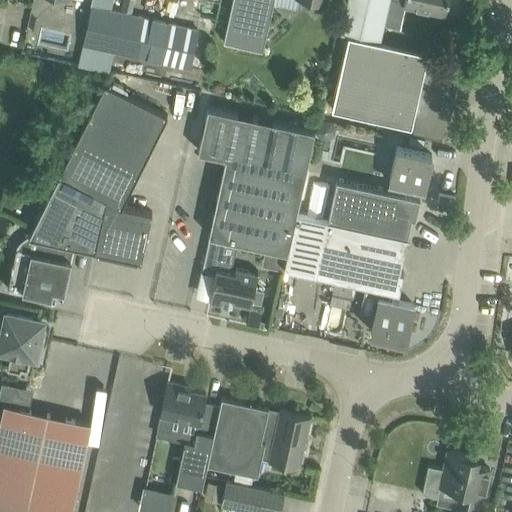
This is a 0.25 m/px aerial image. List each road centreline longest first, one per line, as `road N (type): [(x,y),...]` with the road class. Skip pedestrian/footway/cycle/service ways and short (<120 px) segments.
road 1 (unclassified): [(451,391),(504,6)]
road 2 (unclassified): [(365,373),(129,323)]
road 3 (unknown): [(209,171),(176,333)]
road 4 (unclassified): [(332,511),(365,373)]
